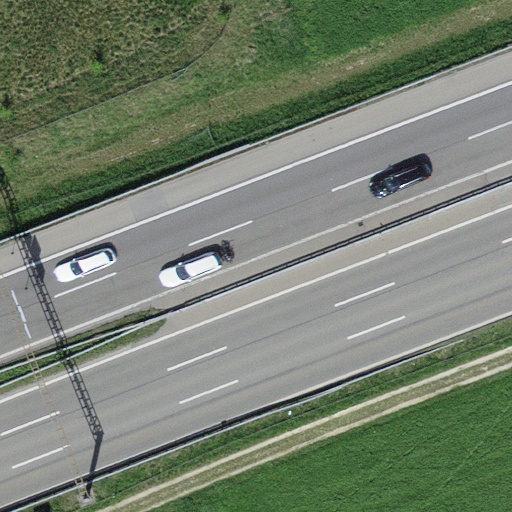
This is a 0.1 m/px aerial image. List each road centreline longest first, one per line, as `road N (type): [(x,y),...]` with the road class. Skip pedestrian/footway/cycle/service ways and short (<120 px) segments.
road 1 (motorway): [(511,121),(0,317)]
road 2 (track): [(511,4),(0,199)]
road 3 (motorway): [(0,450),(511,256)]
road 4 (track): [(119,511),(511,356)]
